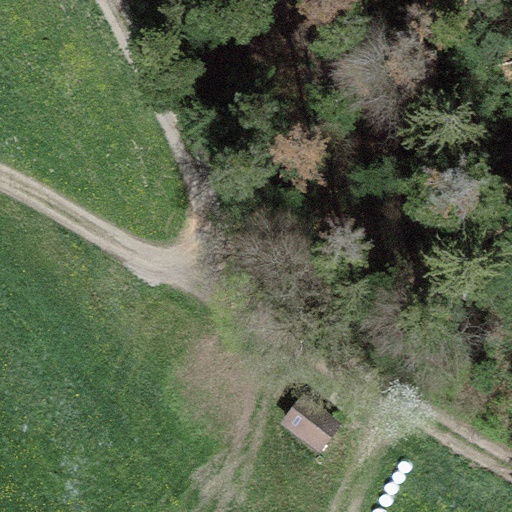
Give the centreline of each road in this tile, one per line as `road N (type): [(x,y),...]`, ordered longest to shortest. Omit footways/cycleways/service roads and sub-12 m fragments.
road 1 (track): [(200,269),(511,464)]
road 2 (track): [(200,269),(183,193),(88,0)]
road 3 (track): [(0,179),(159,260),(200,269)]
